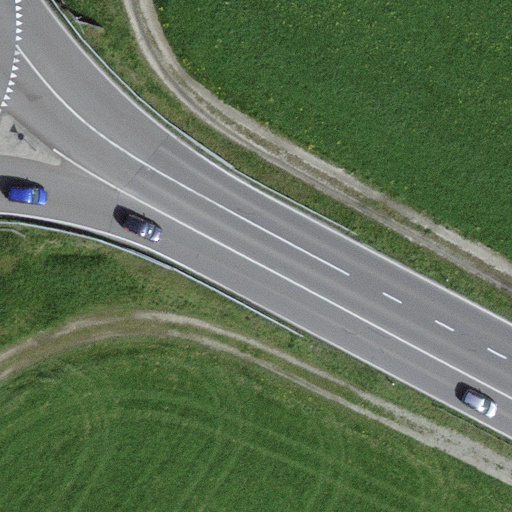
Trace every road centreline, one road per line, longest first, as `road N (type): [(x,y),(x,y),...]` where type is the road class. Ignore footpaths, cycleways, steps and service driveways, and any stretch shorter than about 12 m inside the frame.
road 1 (track): [(511,471),(199,329),(158,322),(87,327),(0,368)]
road 2 (track): [(511,278),(198,96),(152,46),(130,0)]
road 3 (primary): [(180,208),(511,391)]
road 4 (primary): [(180,208),(0,31)]
road 5 (primary): [(0,182),(180,208)]
